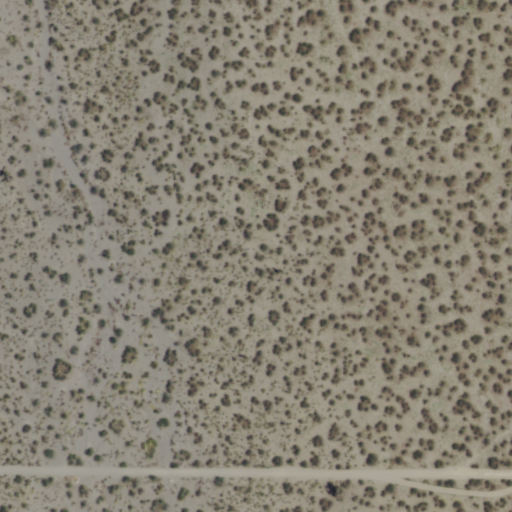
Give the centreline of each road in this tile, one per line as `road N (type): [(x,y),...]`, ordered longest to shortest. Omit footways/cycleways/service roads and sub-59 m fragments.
road 1 (residential): [(0,464),(511,467)]
road 2 (track): [(380,467),(453,492),(495,496),(511,489)]
